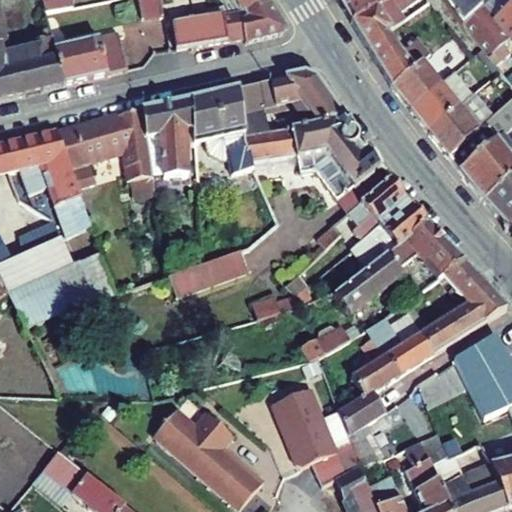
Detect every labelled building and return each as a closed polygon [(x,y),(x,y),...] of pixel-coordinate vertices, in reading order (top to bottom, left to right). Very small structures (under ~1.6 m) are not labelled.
[(41,0),(46,16),(73,10),(70,0),(41,0)] [(137,0),(142,22),(163,18),(160,0),(137,0)] [(244,41),(245,46),(282,36),(285,29),(270,4),(257,12),(254,8),(244,13),(236,0),(223,7),(224,8),(228,17),(239,15),(244,41)] [(257,12),(270,4),(266,0),(235,0),(236,0),(244,13),(254,8),(257,12)] [(335,0),(351,25),(393,0),(335,0)] [(396,11),(418,0),(393,0),(351,25),(392,91),(413,71),(400,55),(385,35),(403,23),(396,11)] [(475,0),(474,1),(473,0),(442,0),(463,27),(482,10),(491,0),(475,0)] [(511,0),(494,0),(505,12),(511,5),(511,0)] [(511,42),(511,5),(505,12),(493,23),(482,10),(463,27),(482,51),(489,62),(504,48),(511,43),(511,42)] [(224,8),(205,12),(207,21),(172,26),(176,52),(244,41),(239,15),(228,17),(224,8)] [(207,21),(205,12),(171,17),(172,26),(207,21)] [(0,102),(24,98),(17,70),(7,72),(1,47),(7,45),(0,14),(0,102)] [(431,37),(458,71),(472,61),(445,27),(431,37)] [(127,73),(119,37),(54,53),(63,88),(127,73)] [(33,66),(40,94),(63,88),(54,53),(51,39),(28,45),(33,66)] [(410,114),(440,87),(422,64),(430,57),(417,42),(400,55),(413,71),(392,91),(410,114)] [(495,68),(510,55),(504,48),(489,62),(495,68)] [(24,98),(40,94),(33,66),(17,70),(24,98)] [(296,132),(343,120),(315,81),(303,77),(239,91),(245,135),(246,139),(267,136),(263,118),(262,111),(288,106),(290,111),(296,132)] [(428,137),(470,100),(464,93),(453,103),(440,87),(410,114),(428,137)] [(239,91),(191,102),(194,144),(194,146),(205,144),(245,135),(239,91)] [(447,159),(493,119),(474,97),(470,100),(428,137),(447,159)] [(190,144),(194,144),(191,102),(141,113),(151,179),(162,179),(162,181),(187,179),(185,151),(185,144),(190,144)] [(511,147),(503,136),(511,129),(511,102),(493,119),(447,159),(482,205),(511,177),(511,147)] [(263,118),(290,111),(288,106),(262,111),(263,118)] [(127,183),(132,182),(151,179),(141,113),(56,136),(77,193),(94,188),(87,166),(122,155),(127,183)] [(352,132),(343,120),(296,132),(290,133),(267,136),(246,139),(247,150),(251,167),(296,159),(298,169),(299,178),(313,176),(336,205),(337,205),(381,170),(367,151),(363,154),(356,147),(357,144),(357,142),(356,140),(355,138),(355,137),(353,134),(351,133),(352,132)] [(208,157),(222,164),(230,162),(229,154),(247,150),(246,139),(245,135),(205,144),(208,157)] [(47,190),(67,242),(91,231),(77,193),(56,136),(0,149),(0,178),(19,174),(28,198),(47,190)] [(230,162),(234,178),(253,174),(251,167),(247,150),(229,154),(230,162)] [(298,169),(296,159),(251,167),(253,174),(253,175),(298,169)] [(391,183),(381,170),(337,205),(347,217),(391,183)] [(506,230),(511,224),(511,177),(482,205),(506,230)] [(132,182),(135,197),(153,193),(151,179),(132,182)] [(391,183),(347,217),(365,241),(410,205),(391,183)] [(361,267),(367,273),(426,226),(410,205),(365,241),(350,253),(361,267)] [(16,242),(24,259),(59,243),(51,225),(16,242)] [(426,226),(367,273),(363,276),(333,299),(349,320),(401,280),(415,299),(441,280),(462,264),(426,226)] [(333,230),(318,242),(325,252),(340,238),(333,230)] [(312,257),(306,262),(310,266),(325,252),(318,242),(308,251),(312,257)] [(11,266),(0,270),(0,281),(9,297),(14,308),(26,331),(117,298),(100,256),(72,268),(61,243),(59,243),(24,259),(11,266)] [(0,270),(11,266),(0,246),(0,270)] [(176,301),(248,275),(241,254),(168,280),(176,301)] [(402,309),(420,337),(433,358),(507,312),(462,264),(441,280),(466,307),(426,332),(409,304),(402,309)] [(361,267),(358,270),(363,276),(367,273),(361,267)] [(308,290),(298,278),(286,288),(295,298),(296,299),(306,291),(308,290)] [(0,302),(9,297),(0,281),(0,302)] [(301,311),(312,306),(306,291),(296,299),(301,311)] [(0,315),(14,308),(9,297),(0,302),(0,315)] [(256,324),(294,314),(301,311),(296,299),(295,298),(292,300),(272,305),(273,309),(253,315),(256,324)] [(271,302),(251,308),(253,315),(273,309),(272,305),(271,302)] [(376,338),(382,334),(377,326),(364,334),(371,342),(376,338)] [(313,364),(349,344),(341,330),(336,333),(329,330),(319,337),(319,344),(315,346),(301,350),(306,365),(313,364)] [(364,346),(371,342),(364,334),(356,340),(362,348),(364,346)] [(371,342),(399,380),(433,358),(420,337),(395,353),(386,339),(380,343),(376,338),(371,342)] [(373,397),(399,380),(371,342),(364,346),(368,351),(363,354),(372,367),(351,381),(355,387),(342,395),(350,408),(364,401),(365,402),(373,397)] [(496,383),(478,348),(455,363),(471,395),(496,383)] [(485,422),(508,412),(510,411),(496,383),(471,395),(485,422)] [(322,425),(309,396),(271,411),(294,471),(302,472),(310,468),(320,491),(333,484),(360,469),(349,446),(333,454),(322,425)] [(371,437),(390,425),(373,397),(365,402),(364,401),(350,408),(336,416),(349,446),(360,469),(361,471),(391,460),(385,449),(379,452),(371,437)] [(152,442),(233,511),(240,511),(263,486),(235,462),(233,465),(221,454),(232,441),(205,418),(194,431),(175,415),(152,442)] [(349,446),(336,416),(322,425),(333,454),(349,446)] [(447,460),(438,439),(420,446),(430,468),(447,460)] [(443,446),(449,460),(461,454),(455,441),(443,446)] [(489,467),(507,511),(511,509),(511,446),(511,443),(481,450),(490,466),(489,467)] [(76,445),(72,459),(82,461),(86,447),(76,445)] [(390,446),(385,449),(391,460),(396,457),(390,446)] [(420,446),(405,454),(410,466),(402,470),(421,511),(449,511),(430,468),(420,446)] [(121,511),(125,508),(58,455),(42,475),(57,487),(87,511),(86,511),(121,511)] [(430,468),(449,511),(503,511),(507,511),(489,467),(462,478),(454,459),(448,462),(447,460),(430,468)] [(387,465),(391,473),(399,470),(395,461),(387,465)] [(377,511),(369,491),(361,471),(360,469),(333,484),(346,511),(377,511)] [(49,496),(57,487),(42,475),(34,483),(49,496)] [(404,511),(390,480),(369,491),(377,511),(404,511)]
